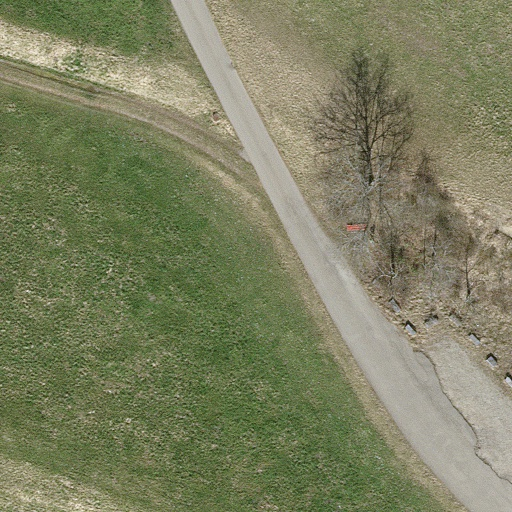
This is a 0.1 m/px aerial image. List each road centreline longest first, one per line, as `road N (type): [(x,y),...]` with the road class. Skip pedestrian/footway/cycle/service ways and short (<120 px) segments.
road 1 (unclassified): [(491,511),(453,473),(377,360),(187,0)]
road 2 (track): [(283,188),(187,130),(0,72)]
